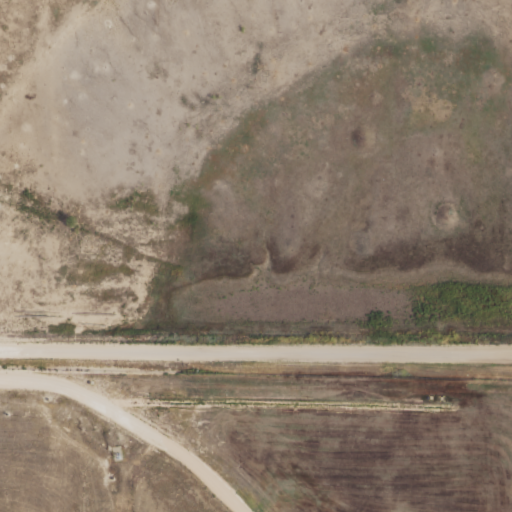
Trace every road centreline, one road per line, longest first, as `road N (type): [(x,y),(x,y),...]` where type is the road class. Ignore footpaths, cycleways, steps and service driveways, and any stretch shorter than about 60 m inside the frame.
road 1 (residential): [(0,351),(511,355)]
road 2 (track): [(0,375),(40,377),(153,434),(241,511)]
